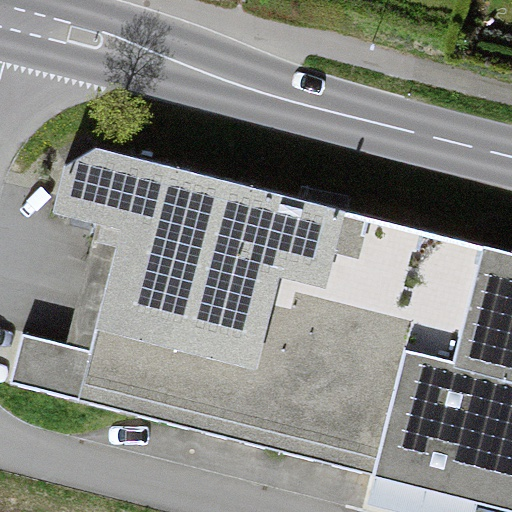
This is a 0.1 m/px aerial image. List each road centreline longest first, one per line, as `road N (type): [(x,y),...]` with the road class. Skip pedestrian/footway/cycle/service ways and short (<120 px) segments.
road 1 (primary): [(5,16),(511,157)]
road 2 (track): [(511,88),(163,0)]
